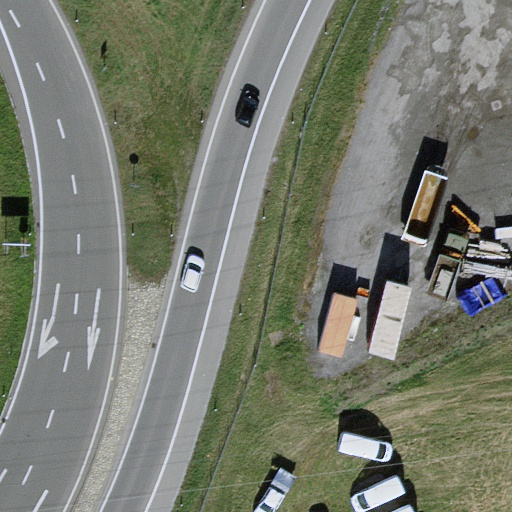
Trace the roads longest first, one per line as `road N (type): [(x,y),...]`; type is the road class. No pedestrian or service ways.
road 1 (motorway): [(125,511),(167,401),(241,121),(290,0)]
road 2 (motorway): [(14,0),(63,121),(80,239),(58,393),(7,511)]
